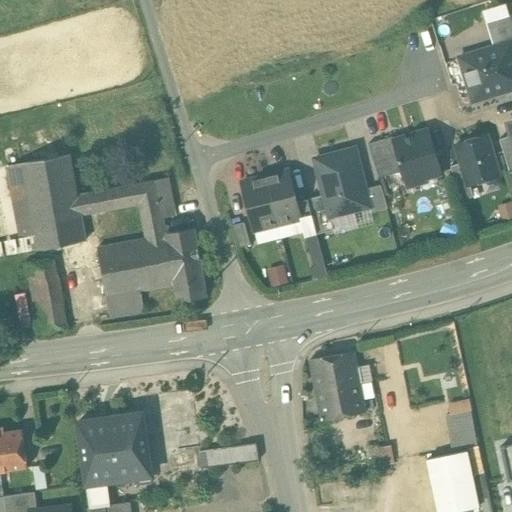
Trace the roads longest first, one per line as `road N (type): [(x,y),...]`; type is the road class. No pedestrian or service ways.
road 1 (unclassified): [(254,327),(146,0)]
road 2 (secondary): [(511,262),(254,327)]
road 3 (secondary): [(0,365),(254,327)]
road 4 (residential): [(254,327),(293,511)]
